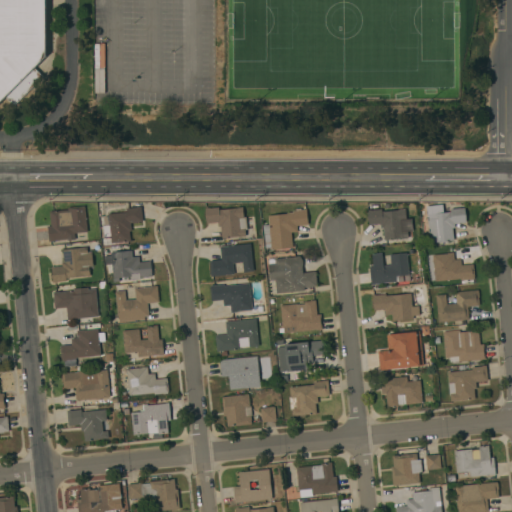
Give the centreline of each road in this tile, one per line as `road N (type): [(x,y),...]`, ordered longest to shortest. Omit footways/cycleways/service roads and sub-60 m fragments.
road 1 (residential): [(0,475),(511,418)]
road 2 (residential): [(15,180),(47,511)]
road 3 (tertiary): [(125,179),(424,178)]
road 4 (residential): [(341,233),(373,511)]
road 5 (residential): [(184,233),(208,511)]
road 6 (residential): [(503,0),(503,177)]
